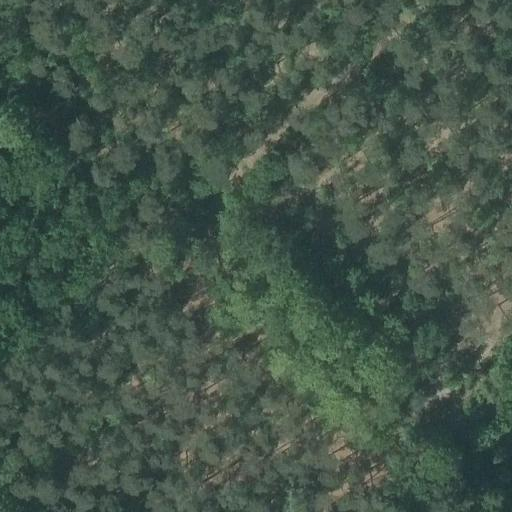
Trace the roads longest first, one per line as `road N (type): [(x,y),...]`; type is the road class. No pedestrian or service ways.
road 1 (track): [(0,354),(216,158),(408,0)]
road 2 (track): [(151,220),(0,81)]
